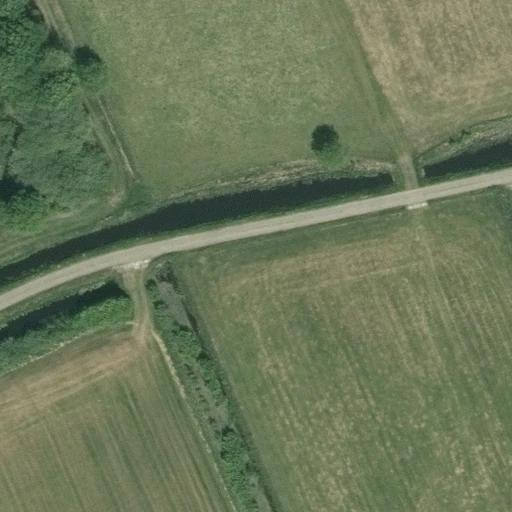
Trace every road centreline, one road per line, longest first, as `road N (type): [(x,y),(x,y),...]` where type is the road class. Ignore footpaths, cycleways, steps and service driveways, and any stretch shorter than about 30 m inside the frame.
road 1 (track): [(0,304),(147,250),(511,179)]
road 2 (track): [(0,256),(119,208),(115,167),(43,0)]
